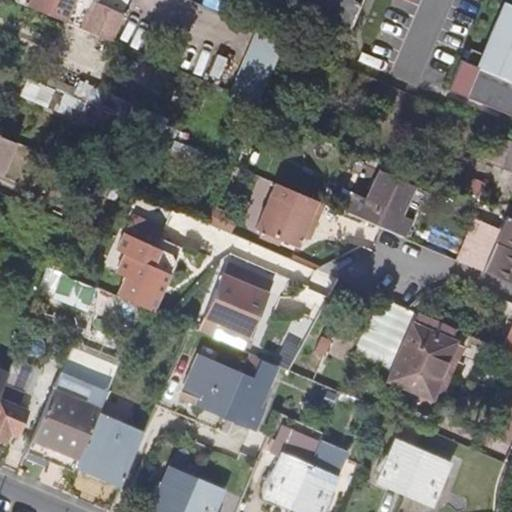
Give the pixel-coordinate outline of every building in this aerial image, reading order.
[(78,0),(32,0),(30,5),(69,21),(78,0)] [(100,0),(78,0),(69,21),(88,29),(99,2),(100,0)] [(302,0),(301,2),(356,25),(366,0),(302,0)] [(465,55),(511,75),(511,0),(510,0),(502,0),(482,47),(471,42),(465,55)] [(127,14),(99,2),(88,29),(116,41),(127,14)] [(261,103),(288,39),(265,30),(238,93),(261,103)] [(511,75),(465,55),(461,53),(448,83),(464,90),(464,89),(511,109),(511,75)] [(23,94),(97,118),(107,86),(72,75),(68,88),(29,75),(23,94)] [(471,151),(497,161),(508,137),(481,126),(471,151)] [(0,173),(15,139),(0,132),(0,173)] [(511,139),(508,137),(497,161),(511,167),(511,139)] [(351,196),(345,212),(353,215),(401,236),(408,220),(396,215),(409,185),(374,171),(362,201),(351,196)] [(474,174),(466,191),(478,195),(485,180),(474,174)] [(298,247),(303,237),(310,239),(325,204),(276,183),(257,229),(298,247)] [(125,235),(156,248),(164,229),(128,214),(97,287),(118,296),(122,288),(127,279),(118,275),(126,256),(118,252),(125,235)] [(511,217),(504,214),(492,243),(480,269),(511,282),(511,217)] [(472,234),(460,261),(480,269),(492,243),(472,234)] [(118,296),(155,313),(179,258),(125,235),(118,252),(126,256),(118,275),(127,279),(122,288),(118,296)] [(220,259),(191,329),(237,348),(266,279),(220,259)] [(50,266),(43,284),(88,302),(95,284),(50,266)] [(347,360),(426,394),(444,353),(451,338),(420,325),(424,315),(375,294),(347,360)] [(511,322),(501,348),(511,352),(511,322)] [(456,358),(444,353),(426,394),(438,400),(456,358)] [(225,413),(243,373),(200,355),(183,395),(225,413)] [(105,393),(60,373),(53,389),(98,409),(105,393)] [(270,385),(243,373),(225,413),(253,425),(270,385)] [(98,409),(53,389),(26,451),(39,457),(71,471),(74,464),(97,413),(98,409)] [(26,411),(0,399),(0,441),(2,442),(5,437),(13,440),(26,411)] [(143,433),(97,413),(74,464),(121,485),(143,433)] [(265,497),(292,508),(309,465),(304,463),(314,438),(281,426),(271,450),(282,454),(265,497)] [(320,511),(345,451),(318,441),(309,465),(292,508),(302,511),(320,511)] [(404,492),(419,453),(392,442),(376,481),(404,492)] [(446,464),(419,453),(404,492),(429,503),(446,464)] [(166,511),(182,511),(199,474),(173,463),(154,507),(166,511)] [(213,511),(225,485),(199,474),(182,511),(213,511)]
